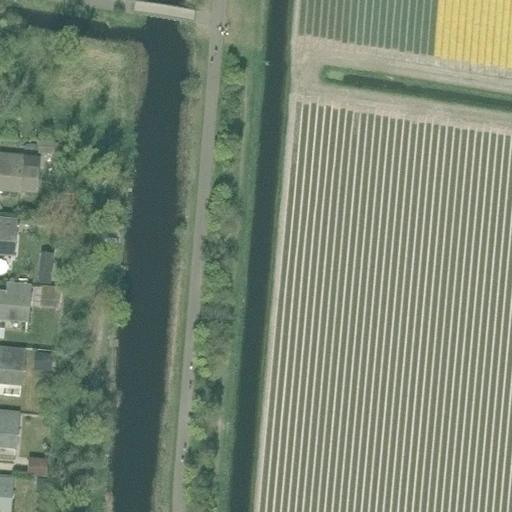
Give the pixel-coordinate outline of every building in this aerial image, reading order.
[(34,194),(37,159),(1,156),(0,162),(0,191),(17,193),(17,194),(18,194),(18,193),(34,194)] [(0,255),(11,256),(11,258),(12,258),(15,222),(0,220),(0,255)] [(26,324),(29,288),(9,286),(8,296),(0,295),(0,319),(25,322),(25,324),(26,324)] [(34,356),(33,371),(49,372),(50,357),(34,356)] [(22,362),(0,360),(0,384),(19,386),(19,388),(20,388),(22,362)] [(14,451),(18,415),(0,413),(0,448),(13,450),(13,451),(14,451)] [(27,460),(26,476),(44,477),(45,461),(27,460)] [(8,511),(12,478),(0,477),(0,511),(8,511)]
